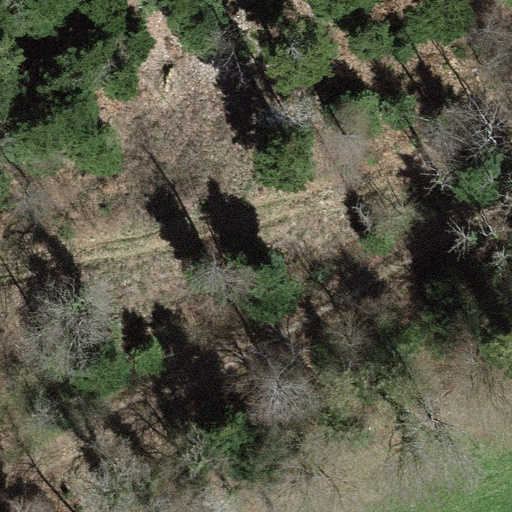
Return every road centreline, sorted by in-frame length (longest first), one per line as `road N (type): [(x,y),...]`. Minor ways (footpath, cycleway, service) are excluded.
road 1 (track): [(511,183),(200,372),(0,481)]
road 2 (track): [(0,270),(208,230),(421,164),(511,114)]
